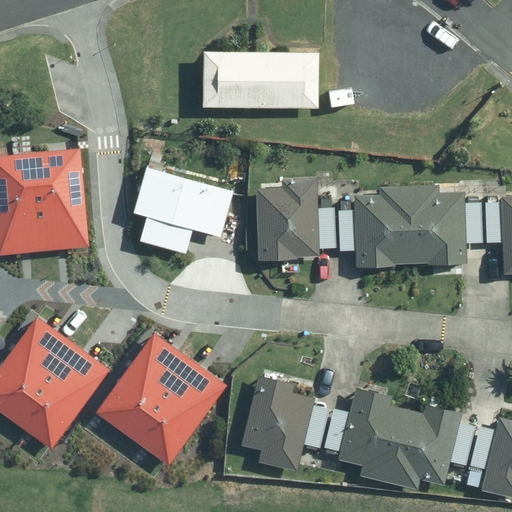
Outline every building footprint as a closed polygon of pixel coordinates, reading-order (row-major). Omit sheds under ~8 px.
[(204,51),(203,107),(322,110),(324,54),(204,51)] [(0,157),(0,255),(45,251),(90,246),(81,150),(35,154),(0,157)] [(146,219),(139,240),(186,254),(193,229),(219,236),(231,194),(147,169),(133,215),(146,219)] [(298,257),(321,256),(320,249),(318,209),(317,179),(283,180),(283,188),(255,189),(259,261),(298,259),(298,257)] [(378,194),(356,194),(356,211),(357,251),(358,267),(394,266),(394,263),(413,262),(431,262),(431,264),(466,264),(466,242),(465,203),(465,192),(439,193),(439,185),(409,186),(378,187),(378,194)] [(511,197),(502,198),(502,202),(503,242),(505,274),(511,273),(511,197)] [(482,202),(465,203),(466,242),(483,242),(482,202)] [(502,202),(486,203),(487,242),(503,242),(502,202)] [(334,208),(318,209),(320,249),(336,248),(334,208)] [(357,251),(356,211),(339,211),(340,251),(357,251)] [(38,318),(0,369),(0,410),(54,451),(112,373),(38,318)] [(154,334),(96,412),(170,467),(228,389),(154,334)] [(293,383),(257,375),(241,446),(261,451),(258,463),(297,472),(304,443),(313,405),(314,399),(291,393),(293,383)] [(363,466),(361,476),(389,482),(418,489),(420,478),(444,484),(450,461),(459,422),(461,414),(426,406),(425,414),(408,410),(391,406),(393,396),(356,388),(350,412),(341,451),(339,460),(363,466)] [(329,409),(313,405),(304,443),(320,447),(329,409)] [(341,451),(350,412),(334,408),(324,447),(341,451)] [(487,469),(482,490),(511,497),(511,420),(500,417),(496,430),(487,469)] [(476,426),(459,422),(450,461),(467,465),(476,426)] [(487,469),(496,430),(481,426),(471,465),(487,469)]
